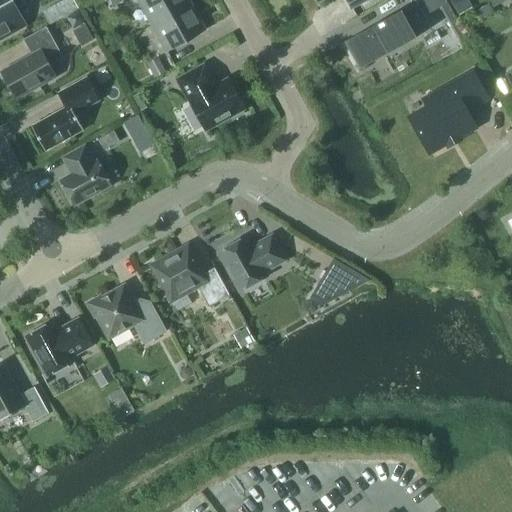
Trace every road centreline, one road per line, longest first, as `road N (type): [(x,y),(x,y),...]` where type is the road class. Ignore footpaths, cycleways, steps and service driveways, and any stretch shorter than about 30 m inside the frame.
road 1 (residential): [(511,150),(399,245),(361,246),(268,189)]
road 2 (residential): [(268,189),(247,175),(219,173),(56,261)]
road 3 (residential): [(233,0),(301,124),(268,189)]
